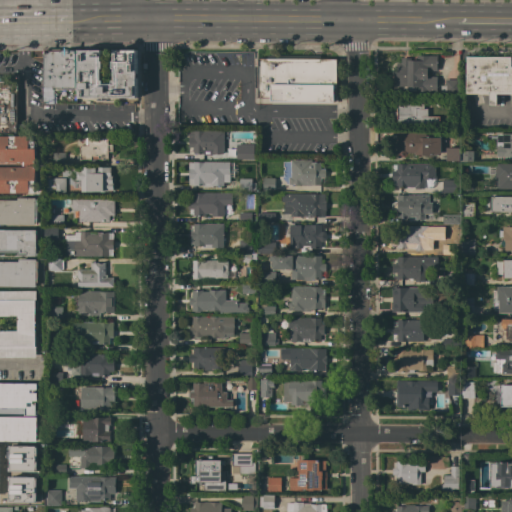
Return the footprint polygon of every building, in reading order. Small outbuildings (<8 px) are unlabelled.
[(77,50),(86,50),(86,48),(92,48),(92,50),(100,50),(100,62),(102,62),(102,69),(100,69),(100,81),(102,80),(102,84),(111,84),(111,80),(113,80),(112,69),(111,69),(111,61),(113,61),(113,50),(121,50),(121,48),(127,48),(127,50),(135,50),(136,98),(109,98),(109,101),(102,101),(102,98),(77,98),(77,50)] [(44,88),(44,51),(62,51),(74,51),(74,88),(44,88)] [(256,93),(257,88),(253,88),(253,66),(257,66),(257,58),(266,58),(266,55),(320,55),(320,59),(336,59),(336,95),(334,97),(333,101),(270,101),(270,98),(256,98),(256,93)] [(436,56),(436,71),(426,71),(426,76),(436,77),(436,92),(406,91),(407,86),(391,86),(391,74),(395,74),(395,63),(400,63),(400,58),(410,58),(410,59),(415,60),(415,55),(436,56)] [(511,94),(496,94),(496,105),(489,105),(489,94),(465,94),(466,57),(511,57),(511,94)] [(440,94),(440,86),(444,86),(444,80),(458,80),(458,94),(440,94)] [(0,133),(0,81),(16,81),(16,124),(26,124),(26,134),(0,133)] [(438,126),(396,125),(396,117),(394,117),(394,112),(396,112),(396,110),(395,110),(395,94),(408,95),(407,100),(411,101),(411,103),(423,103),(423,109),(427,109),(427,116),(438,116),(438,126)] [(447,103),(447,102),(446,102),(446,95),(457,95),(457,103),(447,103)] [(188,130),(223,131),(222,153),(211,153),(211,155),(203,155),(203,154),(187,153),(188,130)] [(395,132),(425,132),(425,138),(439,138),(440,155),(414,155),(414,156),(404,156),(404,155),(395,155),(395,132)] [(511,163),(496,163),(496,134),(511,134),(511,163)] [(0,193),(0,136),(34,136),(34,144),(36,144),(36,157),(35,157),(35,172),(36,172),(36,182),(34,182),(34,193),(0,193)] [(111,145),(111,152),(107,152),(107,159),(97,159),(97,157),(90,157),(90,160),(79,160),(79,146),(84,146),(84,137),(107,137),(107,145),(111,145)] [(253,144),(253,159),(235,159),(235,144),(253,144)] [(458,161),(445,161),(445,148),(458,148),(458,161)] [(472,162),(461,161),(461,151),(473,151),(472,162)] [(65,164),(52,164),(52,153),(64,153),(65,164)] [(311,160),(311,162),(320,162),(320,169),(325,169),(325,178),(320,178),(320,185),(311,185),(299,186),(299,185),(288,185),(288,177),(290,177),(290,160),(311,160)] [(187,162),(228,162),(233,162),(234,178),(229,178),(229,182),(223,182),(223,186),(212,186),(212,187),(201,187),(201,185),(192,185),(188,185),(187,162)] [(511,189),(497,189),(497,177),(494,177),(495,163),(511,163),(511,189)] [(434,179),(423,179),(423,189),(413,189),(413,187),(391,187),(391,164),(434,164),(434,179)] [(109,167),(109,177),(111,177),(111,183),(112,183),(112,190),(106,190),(106,191),(103,191),(103,192),(99,192),(98,191),(80,192),(80,186),(77,186),(77,184),(75,184),(74,172),(80,172),(80,167),(109,167)] [(64,195),(49,194),(44,194),(44,179),(50,179),(50,178),(64,178),(64,195)] [(274,178),(274,191),(262,191),(262,178),(274,178)] [(251,179),(251,183),(255,183),(254,191),(250,190),(250,191),(238,191),(239,179),(251,179)] [(456,180),(456,192),(441,192),(441,180),(456,180)] [(461,181),(483,181),(483,193),(461,193),(461,181)] [(192,193),(231,193),(231,212),(226,212),(226,215),(223,215),(223,216),(210,216),(210,217),(203,217),(203,216),(187,216),(187,209),(187,199),(192,199),(192,193)] [(324,194),(324,200),(325,200),(325,210),(324,210),(324,217),(290,217),(290,214),(283,214),(283,206),(286,206),(286,202),(281,201),(281,193),(324,194)] [(431,214),(424,214),(424,220),(414,220),(414,217),(407,217),(407,218),(396,218),(396,211),(394,211),(391,209),(391,203),(394,202),(396,202),(396,196),(428,195),(428,202),(431,202),(431,214)] [(511,196),(511,212),(490,212),(490,208),(488,208),(488,201),(490,201),(490,196),(511,196)] [(34,198),(34,199),(36,199),(36,223),(34,222),(34,224),(0,224),(0,200),(16,200),(16,198),(34,198)] [(78,222),(78,210),(71,211),(71,198),(113,198),(113,215),(108,215),(108,222),(78,222)] [(473,218),(461,218),(461,205),(470,205),(470,202),(473,202),(473,218)] [(255,220),(272,222),(273,214),(256,212),(255,220)] [(238,213),(251,213),(250,222),(238,221),(238,213)] [(62,224),(49,224),(49,215),(62,215),(62,224)] [(192,224),(222,224),(222,248),(210,248),(201,248),(201,246),(192,246),(192,245),(188,245),(188,239),(189,239),(189,231),(188,231),(188,224),(192,224)] [(320,225),(320,231),(323,231),(326,234),(326,239),(323,242),(320,242),(320,248),(309,249),(309,246),(302,246),(302,248),(289,248),(289,225),(320,225)] [(427,241),(423,241),(423,251),(404,251),(404,249),(396,249),(396,226),(427,226),(427,241)] [(502,227),(511,227),(511,250),(504,250),(504,245),(504,242),(504,240),(502,240),(502,237),(497,237),(497,231),(502,231),(502,227)] [(57,241),(44,241),(44,228),(57,228),(57,241)] [(0,230),(35,230),(36,254),(26,254),(26,255),(17,255),(17,252),(0,252),(0,230)] [(63,256),(63,246),(64,246),(64,235),(74,235),(74,232),(79,232),(79,231),(89,232),(89,235),(96,235),(96,232),(112,232),(112,256),(107,256),(63,256)] [(473,254),(462,254),(462,239),(474,239),(473,254)] [(238,253),(238,240),(250,240),(250,253),(238,253)] [(274,254),(257,253),(257,242),(274,242),(274,254)] [(250,262),(238,262),(238,254),(250,254),(250,262)] [(320,256),(320,264),(325,264),(325,271),(326,271),(325,280),(320,280),(320,279),(311,279),(311,281),(301,281),(301,279),(290,279),(290,269),(284,269),(284,270),(282,270),(282,269),(278,269),(278,270),(276,270),(276,269),(273,269),(273,271),(271,271),(271,269),(270,269),(269,269),(269,267),(270,267),(270,263),(268,263),(268,260),(268,258),(268,255),(320,256)] [(427,257),(427,272),(424,272),(424,281),(414,282),(414,278),(407,279),(407,280),(391,280),(391,257),(427,257)] [(35,259),(35,261),(37,261),(37,282),(35,282),(35,287),(0,286),(0,261),(18,262),(18,259),(35,259)] [(60,271),(47,271),(47,259),(60,259),(60,271)] [(227,260),(227,272),(233,272),(233,278),(227,278),(202,278),(202,279),(191,279),(191,260),(227,260)] [(511,278),(502,278),(502,274),(495,274),(495,261),(502,261),(502,260),(511,260),(511,278)] [(112,287),(76,287),(76,281),(74,281),(74,278),(70,278),(70,270),(76,270),(76,269),(88,269),(88,264),(89,264),(89,263),(92,263),(92,262),(104,262),(104,275),(106,275),(106,278),(112,277),(112,287)] [(473,286),(461,285),(461,273),(465,273),(466,269),(470,269),(470,273),(473,273),(473,286)] [(274,284),(262,284),(262,271),(274,272),(274,284)] [(453,277),(454,286),(442,286),(442,277),(453,277)] [(241,294),(241,285),(255,285),(255,294),(241,294)] [(219,313),(219,311),(208,311),(202,311),(199,311),(199,312),(194,312),(194,311),(191,311),(191,305),(188,305),(188,298),(191,298),(191,290),(201,290),(201,287),(209,287),(209,290),(217,290),(225,290),(225,301),(237,301),(237,303),(246,303),(246,308),(248,308),(248,313),(219,313)] [(290,287),(320,287),(320,294),(324,294),(324,308),(320,308),(320,310),(310,310),(310,312),(301,312),(301,311),(288,311),(288,302),(290,302),(290,287)] [(390,288),(425,287),(425,296),(432,296),(432,304),(425,304),(425,311),(391,312),(390,288)] [(511,313),(497,313),(497,301),(495,301),(495,287),(511,287),(511,313)] [(0,291),(35,291),(35,301),(36,301),(37,310),(35,310),(35,323),(37,323),(37,332),(35,332),(35,337),(37,337),(37,346),(36,346),(36,357),(0,357),(0,291)] [(113,313),(99,313),(99,315),(88,315),(88,313),(77,313),(77,292),(98,291),(98,292),(112,292),(113,313)] [(262,315),(262,306),(274,306),(274,315),(262,315)] [(62,320),(49,320),(50,307),(62,307),(62,320)] [(191,338),(191,336),(188,336),(188,327),(191,327),(191,316),(201,317),(208,318),(208,317),(219,317),(233,317),(233,330),(224,330),(224,337),(208,337),(208,336),(201,336),(201,338),(191,338)] [(320,318),(320,325),(323,325),(323,335),(320,335),(320,341),(310,341),(310,342),(287,341),(287,318),(320,318)] [(496,331),(496,320),(500,320),(500,319),(511,319),(511,343),(506,343),(506,342),(500,342),(500,331),(496,331)] [(396,320),(422,320),(422,321),(426,321),(426,333),(424,333),(424,342),(396,342),(396,341),(391,341),(391,320),(396,320)] [(113,323),(112,338),(108,337),(108,344),(91,344),(91,346),(79,345),(79,341),(75,341),(75,333),(72,333),(72,322),(113,323)] [(254,333),(254,345),(238,345),(238,333),(254,333)] [(272,333),(272,346),(259,346),(259,333),(272,333)] [(482,335),(483,348),(463,348),(463,335),(477,335),(482,335)] [(454,339),(454,347),(442,347),(442,339),(454,339)] [(193,348),(217,348),(217,369),(212,369),(212,371),(202,371),(202,369),(192,369),(192,362),(188,362),(188,355),(193,355),(193,348)] [(324,356),(326,356),(326,364),(324,364),(324,371),(308,371),(308,368),(301,368),(301,371),(290,371),(289,359),(287,359),(287,349),(324,349),(324,356)] [(396,350),(432,349),(432,370),(425,370),(425,371),(417,371),(417,370),(413,370),(413,373),(405,373),(405,372),(392,372),(392,351),(396,351),(396,350)] [(508,349),(511,349),(511,374),(501,374),(501,373),(497,373),(497,372),(491,372),(491,363),(497,363),(497,359),(494,359),(495,350),(508,350),(508,349)] [(62,367),(62,354),(108,355),(108,359),(113,359),(113,372),(108,372),(108,376),(98,376),(98,373),(90,373),(90,376),(79,376),(79,367),(62,367)] [(251,375),(235,375),(235,366),(238,366),(238,360),(251,360),(251,375)] [(270,364),(270,376),(259,377),(259,375),(258,375),(258,364),(270,364)] [(446,366),(450,366),(450,364),(455,364),(456,366),(459,366),(459,377),(430,378),(430,371),(446,371),(446,366)] [(474,378),(462,378),(462,367),(474,367),(474,378)] [(62,391),(49,391),(49,373),(62,373),(62,391)] [(259,379),(273,380),(273,388),(270,388),(270,398),(259,398),(259,379)] [(282,381),(320,380),(320,387),(325,387),(325,403),(311,403),(311,406),(289,405),(289,402),(282,402),(282,381)] [(426,381),(426,392),(421,392),(421,402),(428,402),(428,410),(418,410),(418,408),(396,408),(396,381),(426,381)] [(461,398),(461,382),(473,382),(473,398),(461,398)] [(0,441),(0,383),(36,384),(36,390),(34,390),(34,393),(36,393),(36,402),(34,402),(34,411),(36,411),(36,416),(23,416),(23,407),(0,407),(0,417),(36,417),(36,442),(0,441)] [(192,407),(192,398),(188,398),(188,392),(192,392),(192,383),(204,383),(204,385),(211,385),(211,383),(220,383),(220,392),(225,392),(226,400),(232,400),(232,407),(192,407)] [(449,395),(448,385),(459,384),(459,395),(449,395)] [(511,406),(500,407),(500,404),(496,404),(496,395),(495,395),(495,385),(511,385),(511,406)] [(492,386),(490,405),(498,405),(499,386),(492,386)] [(114,388),(114,403),(111,403),(111,411),(80,411),(80,387),(114,388)] [(53,422),(53,414),(65,414),(65,423),(53,422)] [(110,418),(110,425),(108,425),(108,431),(110,431),(110,442),(82,442),(82,432),(77,432),(77,420),(82,420),(82,417),(110,418)] [(68,447),(114,447),(113,465),(110,465),(110,468),(104,467),(104,465),(100,465),(100,469),(79,469),(79,457),(68,457),(68,447)] [(251,453),(251,463),(254,462),(254,474),(250,474),(250,475),(246,475),(246,474),(239,474),(231,474),(231,466),(231,465),(229,465),(229,461),(231,461),(230,453),(251,453)] [(223,461),(223,466),(221,466),(221,471),(224,471),(224,491),(203,491),(203,484),(190,484),(190,472),(193,472),(193,459),(205,459),(205,456),(212,456),(212,459),(221,459),(221,461),(223,461)] [(299,478),(299,460),(325,461),(324,472),(326,472),(325,489),(321,489),(321,490),(289,490),(289,482),(282,481),(283,478),(299,478)] [(420,472),(420,485),(411,485),(411,483),(395,483),(395,475),(391,475),(391,469),(396,469),(396,462),(399,462),(399,461),(404,461),(404,462),(424,461),(424,472),(420,472)] [(511,462),(511,488),(491,489),(491,474),(495,474),(495,462),(511,462)] [(66,466),(65,475),(53,475),(53,465),(66,466)] [(440,491),(440,484),(443,484),(443,475),(449,475),(449,466),(458,466),(458,475),(458,489),(452,489),(452,492),(440,491)] [(474,466),(474,480),(472,480),(472,490),(463,490),(463,480),(462,480),(462,466),(474,466)] [(75,488),(68,488),(68,477),(115,477),(115,500),(91,500),(91,501),(75,501),(75,492),(75,488)] [(267,492),(267,491),(266,491),(266,481),(267,481),(267,478),(280,478),(280,492),(267,492)] [(59,491),(59,505),(45,505),(45,491),(59,491)] [(273,509),(262,509),(262,507),(258,507),(259,497),(262,497),(262,495),(273,495),(273,509)] [(256,497),(256,511),(240,510),(240,496),(256,497)] [(461,496),(474,496),(474,510),(461,510),(461,497),(461,496)] [(461,510),(460,510),(460,511),(449,511),(449,502),(454,502),(454,497),(461,497),(461,510)] [(500,511),(500,501),(511,501),(511,511),(500,511)] [(189,511),(189,508),(194,508),(194,502),(221,503),(221,508),(230,509),(230,511),(189,511)] [(286,511),(286,503),(292,503),(303,503),(310,503),(310,504),(326,504),(326,511),(286,511)]
